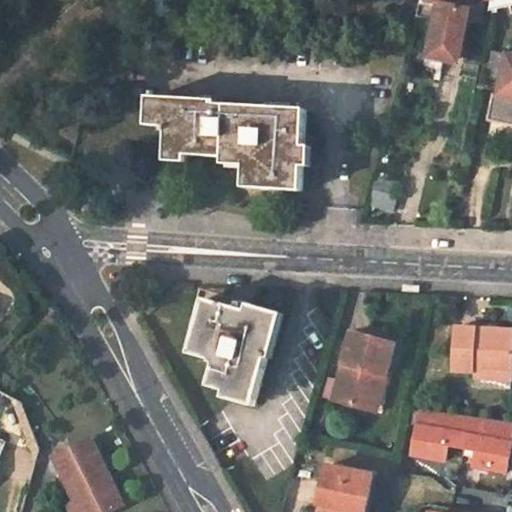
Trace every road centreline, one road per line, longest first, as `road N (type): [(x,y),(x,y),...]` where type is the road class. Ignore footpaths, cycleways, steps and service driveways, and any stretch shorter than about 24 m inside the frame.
road 1 (unclassified): [(511,269),(57,240)]
road 2 (unknown): [(331,258),(332,71),(185,60)]
road 3 (unclassified): [(57,240),(215,511)]
